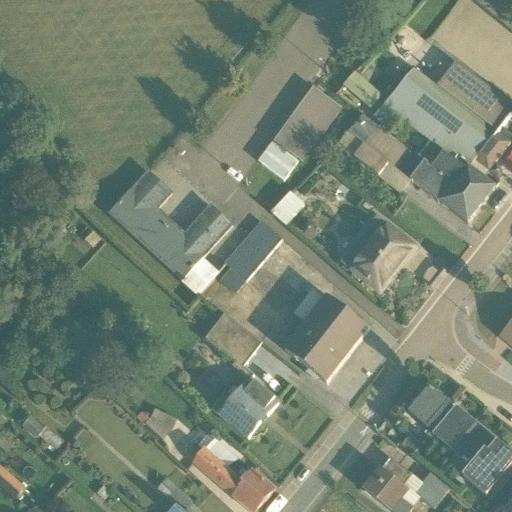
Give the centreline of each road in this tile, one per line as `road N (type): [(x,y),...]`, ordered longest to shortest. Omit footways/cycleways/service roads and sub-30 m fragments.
road 1 (residential): [(425,340),(290,511)]
road 2 (residential): [(511,222),(425,340)]
